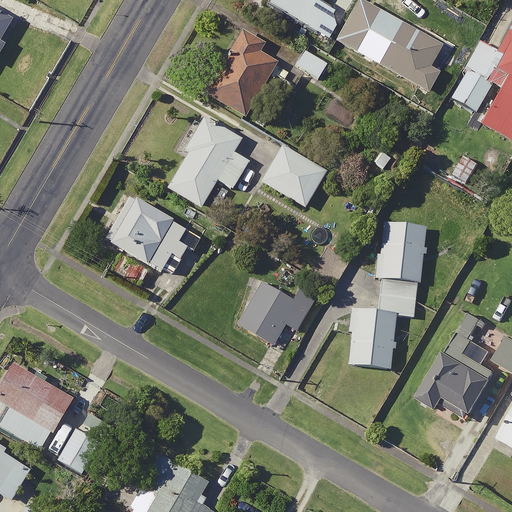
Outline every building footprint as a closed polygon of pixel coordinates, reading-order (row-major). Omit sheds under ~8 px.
[(323,0),(281,0),(275,11),(318,36),(327,20),(316,13),(323,0)] [(285,59),(245,35),(231,58),(239,62),(215,102),(248,121),(285,59)] [(511,47),(506,60),(478,45),(449,102),(477,116),(492,86),(505,93),(487,130),(511,142),(511,47)] [(332,65),(305,49),(295,67),(322,82),(332,65)] [(246,145),(208,123),(195,145),(187,140),(179,153),(190,159),(170,192),(205,212),(222,184),(236,191),(250,166),(238,159),(246,145)] [(329,176),(284,151),(264,186),(309,212),(329,176)] [(109,245),(123,252),(112,271),(144,288),(154,269),(177,281),(200,239),(132,202),(109,245)] [(427,233),(386,230),(384,258),(380,257),(378,283),(422,287),(427,233)] [(304,306),(258,281),(234,325),(278,350),(290,328),(299,333),(316,302),(309,298),(304,306)] [(417,301),(383,298),(382,314),(355,312),(351,370),(395,374),(399,319),(415,320),(417,301)] [(505,335),(478,318),(423,405),(441,416),(445,409),(469,424),(498,378),(484,369),(505,335)] [(68,397),(9,361),(0,376),(0,427),(36,449),(68,397)] [(106,424),(72,405),(44,453),(78,472),(106,424)] [(511,410),(496,439),(511,448),(511,410)] [(29,467),(0,446),(0,494),(6,499),(29,467)] [(106,491),(128,503),(123,511),(214,511),(193,500),(204,479),(155,453),(145,472),(122,461),(106,491)]
